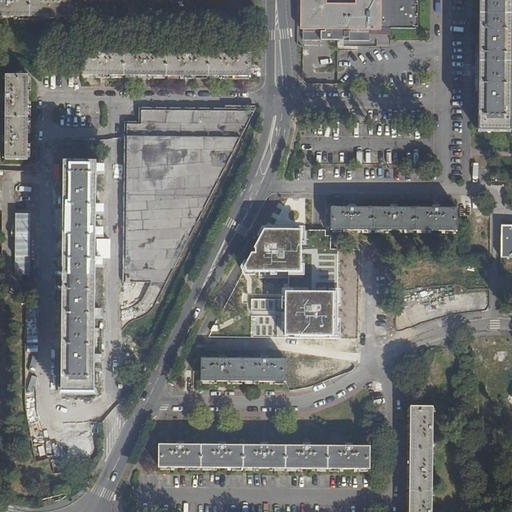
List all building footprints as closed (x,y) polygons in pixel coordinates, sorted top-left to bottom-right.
[(0,0),(0,16),(73,18),(72,0),(0,0)] [(303,0),(303,29),(381,30),(381,28),(381,0),(303,0)] [(381,0),(381,28),(385,28),(416,28),(415,0),(381,0)] [(511,0),(479,0),(478,126),(511,126),(511,0)] [(83,54),(83,75),(251,77),(251,55),(83,54)] [(28,160),(29,76),(7,76),(6,160),(28,160)] [(125,122),(124,282),(152,283),(167,283),(241,138),(255,109),(139,108),(139,122),(125,122)] [(95,392),(97,163),(65,162),(63,392),(95,392)] [(331,208),(331,230),(458,231),(457,209),(331,208)] [(511,256),(511,225),(503,226),(502,257),(511,256)] [(511,257),(500,257),(499,273),(511,273),(511,257)] [(202,359),(201,381),(285,382),(285,360),(272,359),(202,359)] [(411,407),(409,511),(431,511),(433,407),(411,407)] [(160,445),(160,467),(369,469),(370,447),(160,445)]
